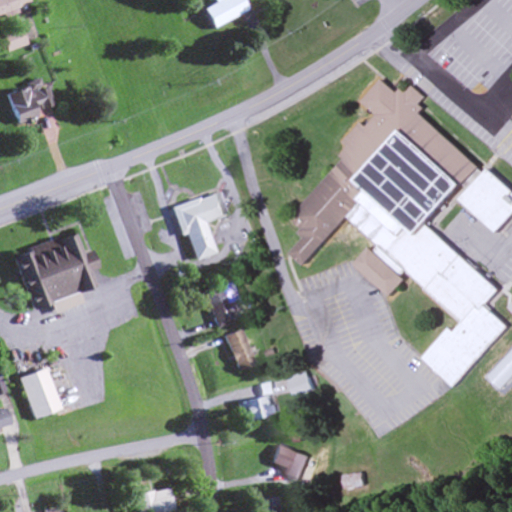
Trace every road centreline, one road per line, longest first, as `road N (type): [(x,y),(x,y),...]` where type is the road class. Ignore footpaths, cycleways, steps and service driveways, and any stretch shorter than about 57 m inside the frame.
road 1 (residential): [(0,206),(253,104),(413,0)]
road 2 (residential): [(213,511),(198,411),(109,166)]
road 3 (residential): [(0,479),(204,434)]
